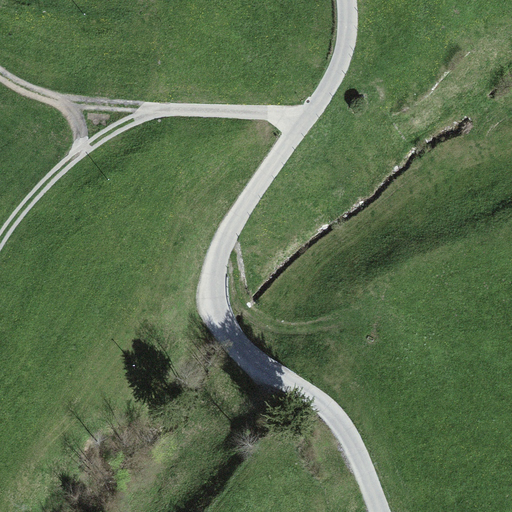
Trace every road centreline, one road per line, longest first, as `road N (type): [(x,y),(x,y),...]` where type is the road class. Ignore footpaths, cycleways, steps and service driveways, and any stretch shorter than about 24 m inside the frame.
road 1 (unclassified): [(345,0),(337,68),(235,220),(213,293),(244,358),(311,399),(344,432),(378,511)]
road 2 (track): [(0,80),(77,115),(154,110)]
